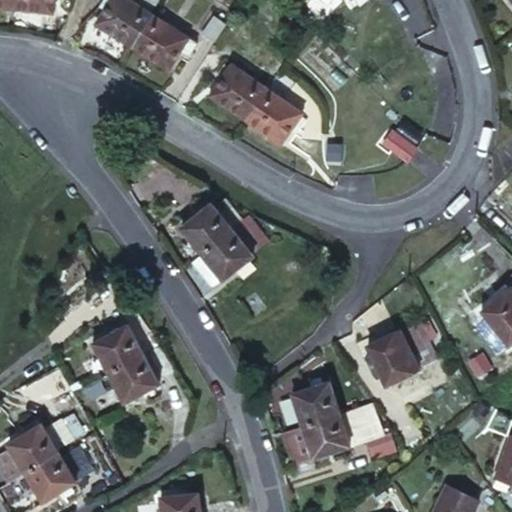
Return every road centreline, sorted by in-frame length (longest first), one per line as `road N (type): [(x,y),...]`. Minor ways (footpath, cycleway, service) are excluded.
road 1 (residential): [(28,58),(270,182),(341,207),(381,207),(417,197),(445,170),(463,133),(465,85),(443,0)]
road 2 (residential): [(28,58),(73,159),(198,331),(242,420),(268,511)]
road 3 (unknown): [(381,207),(356,297),(178,449),(10,511)]
